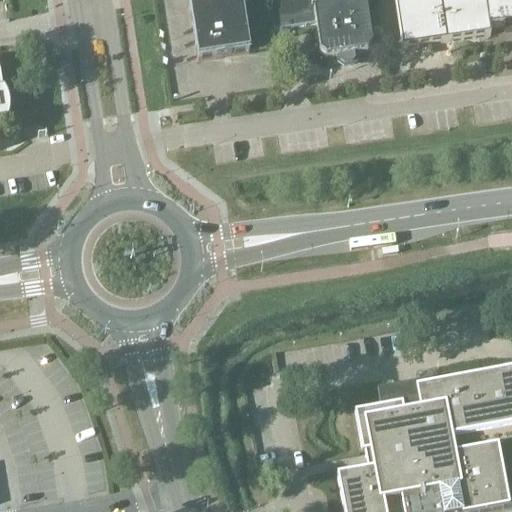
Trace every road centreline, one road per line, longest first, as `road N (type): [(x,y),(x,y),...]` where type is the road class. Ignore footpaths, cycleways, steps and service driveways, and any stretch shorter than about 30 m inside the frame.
road 1 (residential): [(129,147),(511,93)]
road 2 (secondary): [(192,273),(381,221)]
road 3 (secondary): [(381,221),(187,237)]
road 4 (unclassified): [(122,322),(174,495)]
road 5 (unclassified): [(174,495),(154,318)]
road 6 (residential): [(129,147),(108,14)]
road 7 (residential): [(81,18),(101,151)]
road 8 (secondary): [(381,221),(511,203)]
